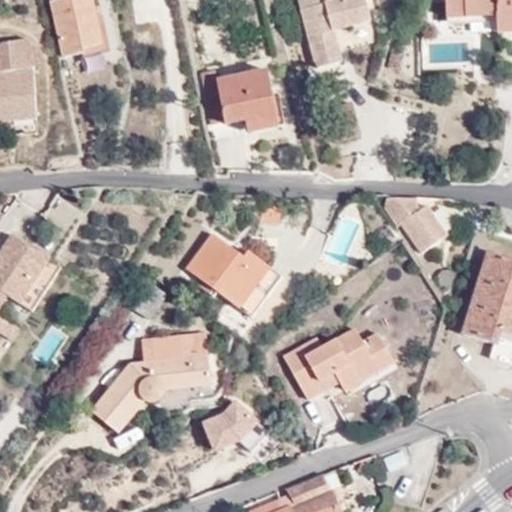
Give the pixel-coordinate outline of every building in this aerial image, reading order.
[(89,0),(72,0),(74,6),(50,11),(65,64),(84,60),(83,53),(102,49),(89,0)] [(130,0),(133,23),(156,20),(153,0),(130,0)] [(338,31),(376,20),(370,0),(303,0),(306,11),(298,13),(311,66),(315,65),(315,67),(344,58),(343,57),(345,57),(338,31)] [(504,10),(505,21),(511,20),(511,0),(452,0),(453,11),(504,10)] [(217,71),(205,73),(214,125),(228,123),(229,125),(250,121),(252,134),(284,128),(273,68),(219,78),(217,71)] [(37,73),(0,74),(0,129),(39,128),(37,73)] [(418,200),(387,199),(385,210),(397,228),(403,225),(422,254),(449,236),(428,206),(418,213),(418,200)] [(274,223),(280,206),(265,200),(258,218),(274,223)] [(51,257),(9,231),(0,246),(0,336),(10,343),(34,307),(23,299),(51,257)] [(475,266),(484,235),(472,232),(464,263),(475,266)] [(254,256),(218,233),(194,270),(205,278),(201,285),(221,299),(227,291),(262,315),(290,272),(257,251),(254,256)] [(511,263),(485,256),(463,336),(495,346),(491,361),(511,366),(511,263)] [(154,281),(137,309),(155,320),(171,293),(154,281)] [(366,372),(399,355),(388,338),(371,347),(363,333),(330,351),(324,342),(291,360),(314,402),(332,391),(328,383),(324,377),(340,369),(343,375),(354,392),(371,383),(366,372)] [(404,364),(399,355),(366,372),(371,383),(404,364)] [(170,386),(173,396),(216,392),(212,358),(136,367),(96,413),(123,433),(146,404),(145,392),(150,383),(164,381),(170,386)] [(324,377),(328,383),(343,375),(340,369),(324,377)] [(168,407),(173,396),(170,386),(164,381),(150,383),(145,392),(146,404),(160,410),(168,407)] [(225,456),(259,423),(235,399),(201,432),(225,456)] [(272,434),(259,424),(242,445),(255,455),(272,434)] [(337,511),(322,478),(288,491),(293,504),(274,511),(337,511)]
